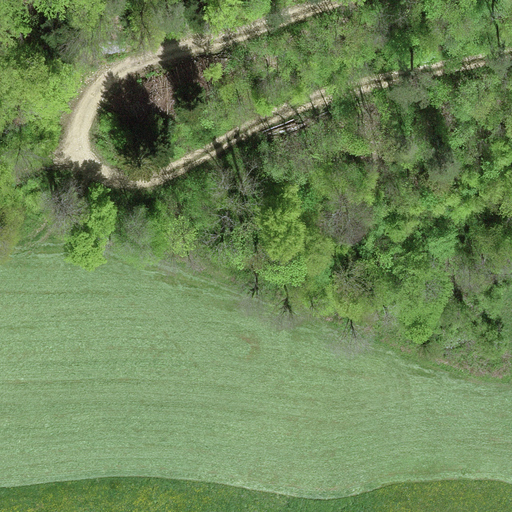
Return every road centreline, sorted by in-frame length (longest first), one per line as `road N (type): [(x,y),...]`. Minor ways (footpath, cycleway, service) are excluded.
road 1 (track): [(511,52),(369,80),(266,117),(161,175),(118,181),(90,169),(79,151),(80,122),(102,83),(149,57),(343,0)]
road 2 (track): [(511,358),(361,295),(220,256),(50,244),(52,223),(90,169)]
